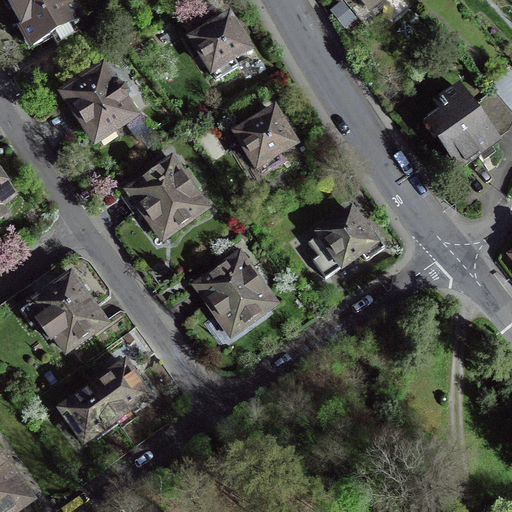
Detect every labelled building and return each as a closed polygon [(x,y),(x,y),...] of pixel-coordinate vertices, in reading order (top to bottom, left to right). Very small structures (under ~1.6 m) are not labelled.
[(67,0),(9,0),(14,9),(12,10),(24,31),(26,30),(35,45),(33,46),(34,48),(80,22),(67,0)] [(375,0),(358,0),(366,8),(375,0)] [(192,41),(216,81),(237,68),(233,61),(249,51),(235,29),(241,26),(235,15),(210,30),(192,41)] [(511,72),(509,68),(488,86),(493,92),(511,113),(511,72)] [(123,125),(134,117),(124,103),(126,101),(127,95),(126,92),(124,90),(117,88),(115,90),(102,71),(64,96),(95,143),(123,125)] [(449,120),(436,136),(460,169),(480,156),(497,143),(493,137),(505,129),(501,124),(511,115),(511,113),(493,92),(472,107),(458,89),(438,104),(449,120)] [(237,135),(261,176),(282,163),(278,155),(294,146),(270,107),(260,113),(264,119),(257,124),(237,135)] [(134,117),(123,125),(137,144),(152,134),(138,114),(134,117)] [(168,235),(205,209),(194,193),(200,187),(190,174),(187,177),(184,179),(171,160),(134,187),(145,203),(142,212),(149,220),(157,220),(168,235)] [(1,206),(15,196),(0,174),(0,219),(7,214),(1,206)] [(341,221),(309,244),(318,258),(312,261),(325,279),(361,254),(366,261),(384,248),(370,228),(365,232),(352,213),(341,221)] [(237,331),(274,304),(257,280),(239,255),(202,282),(213,297),(211,306),(217,315),(226,315),(237,331)] [(49,292),(21,312),(31,327),(37,323),(50,341),(56,337),(65,351),(104,324),(71,277),(49,292)] [(125,366),(94,389),(116,421),(148,398),(131,374),(125,366)] [(116,421),(94,389),(62,411),(68,419),(84,443),(116,421)] [(0,457),(0,511),(14,511),(31,501),(9,470),(0,457)]
